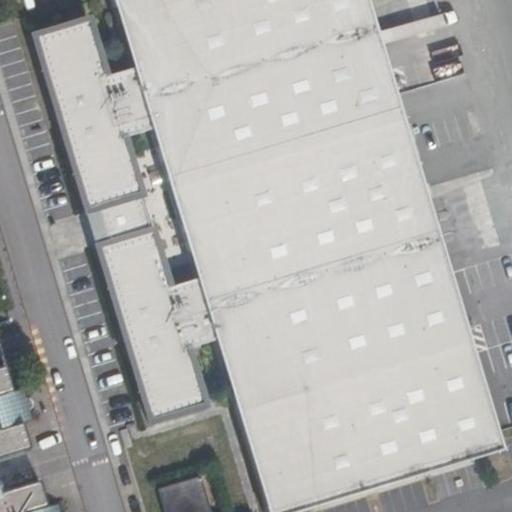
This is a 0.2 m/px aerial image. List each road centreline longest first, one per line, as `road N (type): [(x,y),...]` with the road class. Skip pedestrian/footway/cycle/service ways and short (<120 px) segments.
road 1 (unclassified): [(493,0),(511,77),(511,509),(501,511)]
road 2 (unclassified): [(103,511),(0,159)]
